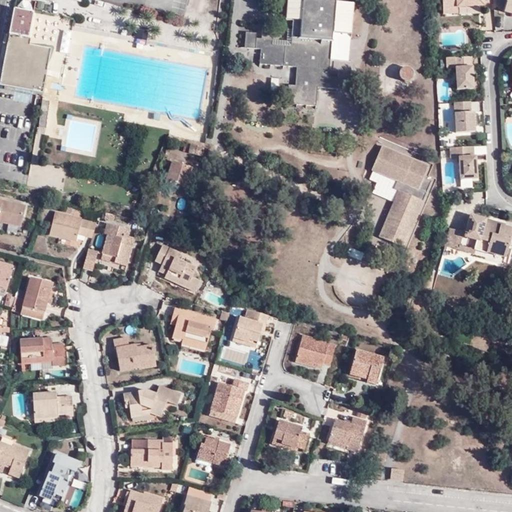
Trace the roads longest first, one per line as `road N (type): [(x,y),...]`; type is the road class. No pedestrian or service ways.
road 1 (residential): [(238,480),(511,511)]
road 2 (residential): [(97,304),(89,321),(104,458),(93,511)]
road 3 (residential): [(511,45),(494,71),(499,174),(511,198)]
